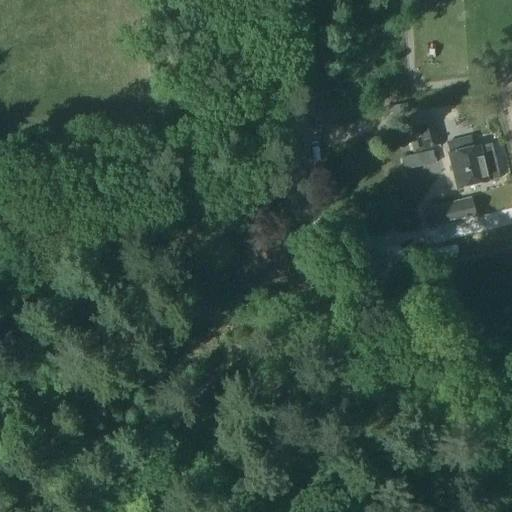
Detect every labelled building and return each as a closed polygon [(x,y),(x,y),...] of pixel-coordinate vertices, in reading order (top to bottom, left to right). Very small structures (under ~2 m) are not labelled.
[(422,151),(438,147),(433,126),(417,129),(422,151)] [(486,184),(498,181),(490,147),(478,150),(478,149),(448,156),(456,192),(486,184)] [(430,153),(418,156),(419,163),(426,168),(433,166),(430,153)] [(470,199),(423,210),(427,228),(474,217),(470,199)] [(295,322),(385,305),(387,304),(382,280),(290,297),(295,322)]
